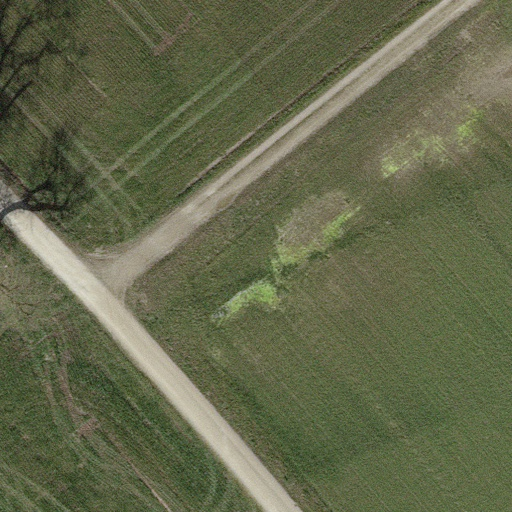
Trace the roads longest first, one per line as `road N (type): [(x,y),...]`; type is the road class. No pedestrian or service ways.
road 1 (track): [(102,297),(473,0)]
road 2 (track): [(102,297),(279,511)]
road 3 (track): [(0,195),(102,297)]
